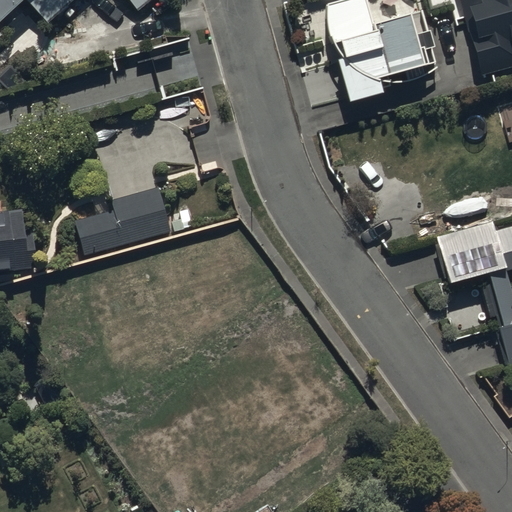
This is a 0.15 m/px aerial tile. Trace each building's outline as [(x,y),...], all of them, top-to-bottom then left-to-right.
[(0,0),(0,22),(6,29),(29,8),(48,30),(80,0),(125,0),(138,13),(152,0),(0,0)] [(511,0),(461,0),(484,79),(511,71),(511,0)] [(365,3),(329,12),(331,39),(349,107),(394,95),(392,90),(394,90),(395,90),(396,90),(398,90),(399,90),(400,90),(402,90),(403,90),(404,90),(406,89),(407,89),(408,89),(410,89),(411,88),(412,88),(414,88),(415,87),(416,87),(417,87),(419,86),(420,86),(421,85),(422,85),(424,84),(425,84),(426,83),(427,83),(428,82),(430,81),(431,81),(432,80),(433,79),(434,79),(435,78),(437,77),(431,54),(434,53),(430,38),(427,38),(423,20),(408,23),(407,19),(371,29),(365,3)] [(331,124),(342,166),(405,149),(394,107),(331,124)] [(160,192),(111,207),(112,212),(73,223),(85,265),(174,238),(160,192)] [(0,280),(35,276),(32,251),(28,251),(23,216),(0,218),(0,280)] [(511,375),(511,234),(497,238),(496,233),(439,248),(450,290),(479,282),(492,329),(496,327),(510,376),(511,375)]
